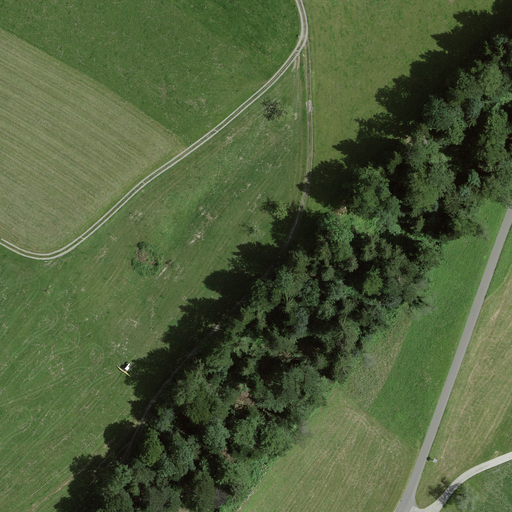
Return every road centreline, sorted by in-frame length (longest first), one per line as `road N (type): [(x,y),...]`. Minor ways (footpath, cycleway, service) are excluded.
road 1 (track): [(4,242),(34,257),(58,256),(89,237),(265,92),(307,39)]
road 2 (tertiary): [(511,211),(401,511)]
